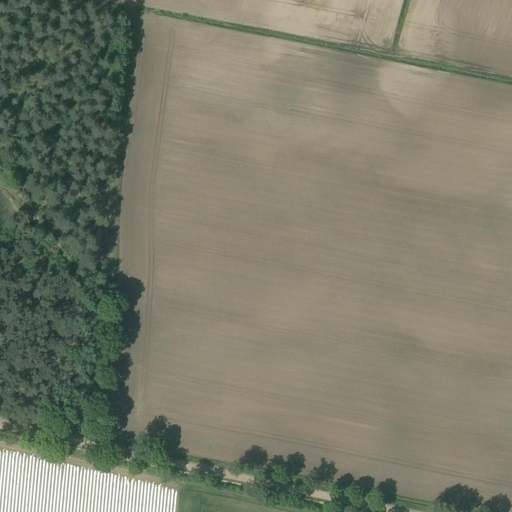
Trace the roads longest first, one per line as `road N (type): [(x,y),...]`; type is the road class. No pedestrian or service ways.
road 1 (track): [(0,166),(95,287),(102,283),(128,23),(122,11),(73,0)]
road 2 (track): [(403,511),(0,423)]
